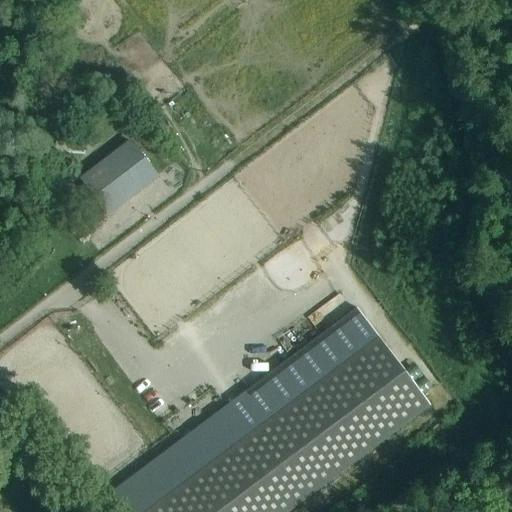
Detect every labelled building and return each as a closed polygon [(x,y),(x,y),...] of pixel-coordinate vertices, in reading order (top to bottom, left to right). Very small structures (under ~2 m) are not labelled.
[(129,99),(142,88),(127,71),(114,82),(129,99)] [(55,153),(83,154),(85,123),(56,122),(55,153)] [(107,212),(156,175),(129,140),(80,178),(107,212)] [(109,511),(284,511),(429,404),(356,307),(100,499),(109,511)] [(260,376),(272,369),(262,351),(249,358),(260,376)]
